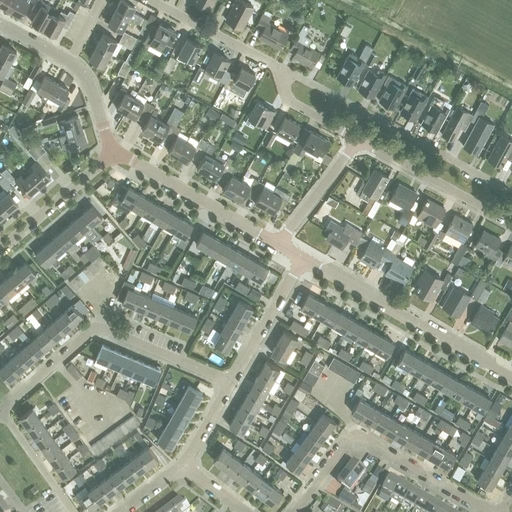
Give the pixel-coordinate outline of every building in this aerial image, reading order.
[(0,0),(0,4),(9,10),(14,0),(0,0)] [(28,2),(24,0),(14,0),(9,10),(21,16),(28,2)] [(44,29),(52,14),(55,8),(43,2),(44,1),(40,0),(36,0),(35,3),(32,9),(37,12),(31,22),(44,29)] [(124,0),(120,0),(115,11),(129,18),(136,22),(140,24),(144,26),(150,29),(153,25),(157,17),(151,14),(148,19),(144,17),(133,11),(136,6),(138,0),(137,0),(125,0),(124,0)] [(209,11),(214,0),(194,0),(193,2),(209,11)] [(242,29),(253,7),(239,0),(237,0),(226,20),(242,29)] [(52,14),(44,29),(56,36),(62,26),(67,29),(75,14),(69,11),(67,14),(61,11),(57,18),(52,14)] [(136,22),(115,11),(108,23),(123,31),(126,24),(133,28),(136,22)] [(280,49),(289,33),(268,22),(270,18),(263,14),(256,25),(264,29),(259,38),(280,49)] [(150,29),(144,41),(143,44),(148,46),(150,43),(165,51),(176,32),(160,23),(158,28),(153,25),(150,29)] [(304,25),(298,37),(297,37),(291,49),(296,52),(294,57),(312,67),(320,52),(309,46),(312,40),(305,37),(310,28),(304,25)] [(345,25),(340,33),(345,36),(350,28),(345,25)] [(125,31),(122,37),(141,47),(143,44),(144,41),(125,31)] [(96,46),(111,54),(117,41),(103,34),(96,46)] [(141,47),(122,37),(119,43),(131,49),(138,53),(141,47)] [(194,62),(202,46),(187,38),(177,57),(185,62),(187,58),(194,62)] [(347,58),(337,77),(347,82),(352,71),(358,74),(365,62),(373,47),(366,43),(358,58),(356,57),(357,56),(351,54),(351,55),(349,54),(347,58)] [(0,48),(0,58),(10,64),(17,52),(2,44),(0,48)] [(111,54),(96,46),(90,59),(104,66),(111,54)] [(372,52),(365,63),(371,66),(377,55),(372,52)] [(215,53),(206,69),(200,66),(193,79),(199,83),(204,73),(219,81),(222,76),(230,60),(215,53)] [(169,73),(176,59),(170,56),(163,70),(169,73)] [(10,64),(0,58),(0,74),(3,76),(10,64)] [(125,77),(132,65),(124,61),(118,73),(125,77)] [(42,67),(37,63),(30,75),(36,78),(42,67)] [(418,65),(412,77),(418,80),(424,68),(418,65)] [(155,66),(152,72),(158,75),(161,69),(155,66)] [(231,73),(224,86),(244,96),(256,74),(242,67),(237,76),(231,73)] [(379,86),(386,74),(377,70),(375,74),(368,70),(358,89),(368,94),(374,83),(379,86)] [(387,85),(379,100),(389,105),(394,95),(400,98),(407,86),(399,81),(388,75),(384,83),(387,85)] [(41,83),(37,90),(43,93),(41,98),(46,101),(49,96),(56,83),(44,76),(41,83)] [(5,77),(2,83),(14,89),(20,93),(23,88),(17,85),(17,84),(5,77)] [(33,80),(28,77),(22,86),(28,90),(33,80)] [(14,89),(2,83),(0,86),(0,88),(11,95),(14,89)] [(49,96),(46,101),(52,104),(54,99),(61,103),(58,108),(64,112),(70,100),(65,97),(69,90),(56,83),(49,96)] [(169,87),(163,84),(160,89),(166,92),(169,87)] [(30,87),(22,101),(28,105),(36,91),(30,87)] [(126,113),(134,98),(125,93),(126,90),(121,88),(114,100),(119,103),(117,108),(126,113)] [(412,88),(410,92),(400,112),(410,117),(416,106),(421,109),(428,97),(420,93),(412,88)] [(134,98),(126,113),(136,119),(136,118),(141,121),(150,104),(145,101),(146,99),(137,94),(134,98)] [(257,101),(248,117),(246,122),(253,126),(256,121),(267,127),(276,110),(265,104),(264,105),(257,101)] [(480,101),(473,115),(470,121),(475,123),(463,146),(477,154),(493,124),(482,118),(486,111),(488,105),(480,101)] [(155,107),(150,104),(141,121),(146,124),(142,129),(152,135),(161,118),(157,116),(159,112),(154,109),(155,107)] [(444,119),(448,111),(449,109),(441,104),(439,108),(431,104),(421,123),(431,129),(437,118),(443,121),(444,119)] [(453,114),(449,121),(442,134),(453,140),(459,128),(465,131),(470,121),(473,115),(457,106),(453,114)] [(232,108),(230,114),(237,117),(240,110),(232,108)] [(448,111),(444,119),(449,121),(453,114),(448,111)] [(161,118),(152,135),(161,140),(164,135),(169,138),(176,126),(180,119),(172,114),(167,121),(161,118)] [(58,123),(55,116),(43,120),(45,127),(58,123)] [(68,134),(83,130),(78,116),(60,122),(62,128),(66,127),(68,134)] [(291,139),(299,124),(285,117),(277,132),(291,139)] [(14,124),(9,129),(13,133),(18,129),(14,124)] [(21,128),(23,134),(32,132),(30,125),(21,128)] [(176,126),(169,138),(174,141),(168,151),(178,157),(189,137),(180,132),(181,129),(176,126)] [(293,151),(283,169),(285,170),(291,173),(298,161),(299,161),(302,156),(304,152),(307,148),(318,154),(321,156),(329,142),(325,139),(311,131),(305,128),(300,138),(293,151)] [(68,134),(60,137),(64,150),(65,150),(66,154),(69,153),(68,149),(87,143),(83,130),(68,134)] [(269,146),(276,134),(270,130),(263,143),(269,146)] [(232,138),(237,141),(241,134),(236,131),(232,138)] [(511,156),(511,140),(501,135),(488,159),(501,167),(508,154),(511,156)] [(189,137),(178,157),(187,162),(190,157),(195,160),(206,141),(201,138),(199,142),(189,137)] [(33,146),(41,155),(48,164),(53,159),(46,151),(38,141),(33,146)] [(211,144),(206,141),(195,160),(200,163),(197,168),(207,173),(215,158),(211,155),(215,149),(210,146),(211,144)] [(238,143),(234,149),(239,152),(242,145),(238,143)] [(31,147),(27,150),(36,160),(41,155),(33,146),(31,147)] [(215,158),(207,173),(216,179),(217,178),(221,181),(231,164),(233,160),(229,158),(227,160),(217,155),(215,158)] [(35,169),(30,174),(40,186),(50,177),(37,162),(32,166),(35,169)] [(237,167),(231,164),(221,181),(226,184),(223,190),(233,196),(241,180),(232,175),(237,167)] [(6,169),(1,173),(4,176),(9,183),(15,178),(6,169)] [(364,190),(361,196),(369,201),(363,212),(373,218),(383,201),(377,198),(382,190),(389,178),(375,170),(367,184),(364,190)] [(40,186),(30,174),(24,179),(21,176),(16,180),(29,195),(40,186)] [(241,180),(233,196),(242,201),(246,195),(250,198),(253,193),(253,192),(260,181),(255,178),(254,177),(249,177),(245,174),(241,180)] [(0,179),(0,183),(7,191),(12,186),(9,183),(4,176),(0,179)] [(110,178),(106,186),(112,189),(116,181),(110,178)] [(253,193),(250,198),(256,201),(255,202),(264,207),(275,189),(265,184),(260,181),(253,192),(253,193)] [(390,190),(386,197),(391,199),(389,203),(404,212),(399,221),(407,225),(412,216),(416,208),(420,202),(414,199),(417,194),(415,192),(399,184),(395,193),(390,190)] [(132,207),(139,194),(128,188),(128,189),(121,185),(111,203),(128,213),(132,207)] [(275,189),(264,207),(274,213),(279,215),(289,198),(291,195),(276,187),(275,189)] [(8,193),(0,200),(0,203),(8,213),(18,204),(8,193)] [(139,194),(132,207),(142,213),(150,200),(139,194)] [(330,196),(327,201),(336,207),(339,201),(330,196)] [(421,211),(416,208),(412,216),(417,219),(418,217),(419,218),(420,216),(426,219),(425,221),(435,227),(445,209),(435,203),(434,204),(428,201),(428,200),(428,199),(425,203),(426,203),(421,211)] [(161,206),(150,200),(142,213),(153,219),(161,206)] [(82,213),(92,225),(102,217),(92,205),(82,213)] [(161,206),(153,219),(164,226),(171,212),(161,206)] [(171,212),(164,226),(174,232),(182,219),(171,212)] [(92,225),(82,213),(73,221),(83,233),(86,237),(90,241),(102,236),(92,225)] [(119,224),(124,218),(120,213),(114,219),(119,224)] [(438,234),(437,236),(443,239),(451,243),(454,237),(464,242),(473,224),(456,215),(446,233),(441,230),(438,234)] [(124,218),(119,224),(123,229),(129,223),(124,218)] [(355,244),(362,233),(345,223),(344,226),(330,218),(325,227),(331,231),(326,239),(342,248),(347,240),(355,244)] [(193,225),(182,219),(174,232),(181,236),(177,244),(184,248),(189,239),(186,238),(193,225)] [(86,237),(73,221),(63,229),(73,241),(77,245),(86,237)] [(63,229),(54,237),(64,249),(73,241),(63,229)] [(395,240),(399,233),(394,230),(390,237),(395,240)] [(497,261),(502,251),(497,248),(501,240),(484,230),(476,246),(488,252),(486,255),(497,261)] [(207,250),(215,237),(204,231),(196,244),(207,250)] [(437,236),(438,234),(432,231),(427,240),(424,238),(421,244),(430,249),(437,236)] [(102,237),(108,243),(112,239),(107,233),(102,237)] [(392,251),(385,262),(390,265),(385,274),(392,277),(392,276),(404,283),(414,267),(411,265),(414,261),(414,259),(408,255),(406,256),(403,261),(396,257),(397,254),(396,253),(401,244),(402,244),(404,242),(407,244),(410,238),(402,233),(392,251)] [(136,244),(142,239),(138,234),(132,239),(136,244)] [(361,246),(367,239),(363,235),(357,243),(361,246)] [(370,241),(360,259),(374,267),(379,259),(385,262),(392,251),(385,247),(384,249),(380,248),(384,242),(373,236),(370,241)] [(64,249),(54,237),(45,246),(55,257),(64,249)] [(225,243),(215,237),(207,250),(218,257),(225,243)] [(142,239),(136,244),(140,249),(146,243),(142,239)] [(225,243),(218,257),(229,263),(236,249),(225,243)] [(462,244),(455,256),(461,259),(464,254),(468,247),(462,244)] [(88,249),(84,253),(89,259),(94,255),(98,251),(93,245),(88,249)] [(502,251),(497,261),(495,264),(501,267),(504,260),(510,264),(511,261),(511,245),(507,254),(502,251)] [(55,257),(45,246),(35,254),(45,265),(50,261),(55,267),(59,263),(55,257)] [(129,268),(136,251),(130,248),(122,265),(129,268)] [(236,249),(229,263),(239,269),(247,256),(236,249)] [(89,259),(84,253),(79,257),(84,263),(89,259)] [(464,254),(461,259),(459,263),(461,264),(463,261),(465,263),(469,257),(464,254)] [(100,255),(95,259),(102,267),(107,263),(100,255)] [(161,255),(158,261),(163,264),(166,258),(161,255)] [(257,262),(247,256),(239,269),(250,275),(257,262)] [(461,259),(455,256),(452,262),(458,265),(459,263),(461,259)] [(95,259),(91,263),(98,271),(102,267),(95,259)] [(26,262),(16,270),(26,282),(36,273),(26,262)] [(153,272),(155,264),(150,262),(147,269),(153,272)] [(257,262),(250,275),(261,281),(268,268),(257,262)] [(98,271),(91,263),(86,267),(94,275),(98,271)] [(161,267),(155,264),(153,272),(158,274),(161,267)] [(65,269),(70,275),(75,271),(70,265),(65,269)] [(228,279),(233,268),(228,265),(223,277),(228,279)] [(459,266),(454,274),(460,277),(465,269),(459,266)] [(94,275),(86,267),(82,270),(89,279),(94,275)] [(70,275),(65,269),(60,273),(65,279),(70,275)] [(16,270),(7,278),(17,290),(26,282),(16,270)] [(89,279),(82,270),(78,274),(85,282),(89,279)] [(271,271),(267,278),(273,282),(277,275),(271,271)] [(445,291),(453,276),(447,273),(443,280),(426,271),(422,277),(424,278),(416,291),(432,300),(439,287),(445,291)] [(144,282),(148,274),(142,272),(139,279),(144,282)] [(78,274),(73,278),(80,286),(85,282),(78,274)] [(148,274),(144,282),(150,284),(153,276),(148,274)] [(187,287),(190,279),(184,277),(181,284),(187,287)] [(17,290),(7,278),(0,283),(0,289),(7,298),(17,290)] [(80,286),(73,278),(69,282),(76,290),(80,286)] [(478,300),(485,288),(488,283),(480,278),(470,296),(454,287),(443,307),(460,316),(471,296),(478,300)] [(502,287),(511,292),(511,280),(507,278),(502,287)] [(196,282),(190,279),(187,287),(193,289),(196,282)] [(133,307),(140,293),(142,288),(124,281),(116,300),(133,307)] [(167,291),(170,284),(165,281),(161,289),(167,291)] [(241,291),(245,284),(239,281),(235,288),(241,291)] [(70,299),(76,294),(69,284),(62,289),(70,299)] [(170,284),(167,291),(173,294),(176,286),(170,284)] [(203,284),(199,291),(210,296),(210,295),(213,290),(214,289),(203,284)] [(250,287),(245,284),(241,291),(246,294),(250,287)] [(46,295),(51,291),(46,285),(41,289),(46,295)] [(252,287),(248,294),(258,299),(262,293),(252,287)] [(485,288),(478,300),(483,304),(490,291),(485,288)] [(190,301),(193,293),(187,291),(184,298),(190,301)] [(55,293),(50,298),(55,304),(60,299),(55,293)] [(151,298),(140,293),(133,307),(145,312),(151,298)] [(193,293),(190,301),(196,303),(199,296),(193,293)] [(311,313),(319,300),(308,293),(300,307),(311,313)] [(220,296),(217,302),(224,306),(227,300),(220,296)] [(32,298),(27,302),(32,308),(37,304),(32,298)] [(55,304),(50,298),(45,302),(50,308),(55,304)] [(162,303),(151,298),(145,312),(156,317),(162,303)] [(239,300),(233,311),(246,319),(253,308),(239,300)] [(319,300),(311,313),(322,319),(330,306),(319,300)] [(32,308),(27,302),(18,310),(23,316),(32,308)] [(224,306),(217,302),(214,307),(221,311),(224,306)] [(173,307),(162,303),(156,317),(167,321),(173,307)] [(63,313),(73,324),(83,316),(73,304),(63,313)] [(490,332),(499,317),(493,314),(494,312),(482,305),(471,323),(478,327),(479,326),(490,332)] [(330,306),(322,319),(333,325),(340,312),(330,306)] [(508,326),(500,339),(511,346),(511,319),(511,306),(505,319),(502,323),(508,326)] [(173,307),(167,321),(179,326),(185,312),(173,307)] [(32,313),(37,319),(41,316),(36,310),(32,313)] [(246,319),(233,311),(227,322),(240,329),(246,319)] [(197,317),(185,312),(179,326),(191,331),(197,317)] [(340,312),(333,325),(343,332),(351,318),(340,312)] [(37,319),(32,313),(26,318),(32,324),(37,319)] [(63,313),(54,321),(64,333),(73,324),(63,313)] [(8,318),(13,324),(18,320),(13,314),(8,318)] [(13,324),(8,318),(3,322),(9,328),(13,324)] [(205,323),(212,327),(215,322),(208,318),(205,323)] [(351,318),(343,332),(354,338),(362,324),(351,318)] [(300,333),(304,326),(293,320),(289,327),(300,333)] [(64,333),(54,321),(45,329),(55,341),(64,333)] [(227,322),(221,332),(234,340),(240,329),(227,322)] [(212,327),(205,323),(202,329),(208,333),(212,327)] [(362,324),(354,338),(365,344),(372,331),(362,324)] [(13,330),(18,336),(23,332),(17,326),(13,330)] [(309,329),(304,326),(300,333),(305,336),(309,329)] [(45,329),(35,337),(46,349),(55,341),(45,329)] [(18,336),(13,330),(8,334),(13,340),(18,336)] [(284,330),(278,341),(291,349),(297,338),(284,330)] [(383,337),(372,331),(365,344),(376,350),(383,337)] [(234,340),(221,332),(214,343),(228,351),(234,340)] [(321,345),(325,338),(320,335),(316,342),(321,345)] [(46,349),(35,337),(26,345),(36,357),(46,349)] [(394,343),(383,337),(376,350),(387,357),(394,343)] [(325,338),(321,345),(327,348),(331,342),(325,338)] [(278,341),(272,352),(279,357),(276,362),(283,366),(286,361),(285,360),(291,349),(278,341)] [(26,345),(17,353),(27,365),(36,357),(26,345)] [(96,359),(94,364),(105,369),(107,364),(108,364),(114,350),(102,345),(96,359)] [(343,358),(347,351),(341,348),(337,354),(343,358)] [(408,369),(416,356),(405,349),(397,363),(408,369)] [(114,350),(108,364),(119,369),(125,355),(114,350)] [(303,356),(309,360),(313,354),(306,350),(303,356)] [(319,351),(314,359),(318,362),(323,353),(319,351)] [(347,351),(343,358),(348,361),(352,354),(347,351)] [(17,353),(8,362),(18,373),(27,365),(17,353)] [(137,360),(125,355),(119,369),(131,374),(137,360)] [(309,360),(303,356),(299,361),(306,365),(309,360)] [(416,356),(408,369),(419,375),(427,362),(416,356)] [(333,370),(339,360),(333,357),(327,367),(333,370)] [(314,359),(311,365),(322,371),(325,366),(318,362),(314,359)] [(148,365),(137,360),(131,374),(142,379),(148,365)] [(344,363),(339,360),(333,370),(338,373),(344,363)] [(364,370),(368,363),(363,360),(359,367),(364,370)] [(267,361),(260,372),(274,379),(279,382),(285,371),(280,368),(267,361)] [(18,373),(8,362),(0,368),(0,372),(8,382),(18,373)] [(427,362),(419,375),(430,381),(437,368),(427,362)] [(72,363),(66,369),(76,380),(81,374),(72,363)] [(344,363),(338,373),(343,376),(349,366),(344,363)] [(368,363),(364,370),(370,373),(374,366),(368,363)] [(148,365),(142,379),(154,384),(160,370),(148,365)] [(311,365),(308,370),(319,376),(322,371),(311,365)] [(354,369),(349,366),(343,376),(348,379),(354,369)] [(437,368),(430,381),(440,388),(448,374),(437,368)] [(360,372),(354,369),(348,379),(354,383),(360,372)] [(87,380),(92,382),(96,372),(91,370),(87,380)] [(308,370),(303,379),(313,385),(319,376),(308,370)] [(274,379),(260,372),(254,382),(267,390),(274,379)] [(448,374),(440,388),(451,394),(459,381),(448,374)] [(385,375),(382,380),(389,384),(392,379),(385,375)] [(396,389),(400,382),(395,379),(391,386),(396,389)] [(302,381),(298,388),(308,394),(312,387),(302,381)] [(459,381),(451,394),(462,400),(469,387),(459,381)] [(267,390),(254,382),(248,393),(261,401),(267,390)] [(378,392),(382,385),(376,382),(372,389),(378,392)] [(400,382),(396,389),(402,392),(406,385),(400,382)] [(387,388),(382,385),(378,392),(383,395),(387,388)] [(189,386),(182,397),(196,405),(202,394),(189,386)] [(354,394),(351,400),(354,401),(357,403),(351,412),(362,418),(370,405),(359,398),(364,391),(358,387),(354,394)] [(480,393),(469,387),(462,400),(472,406),(480,393)] [(128,392),(124,390),(121,397),(124,399),(130,407),(135,393),(129,390),(128,392)] [(418,401),(422,395),(416,391),(412,398),(418,401)] [(248,393),(242,404),(255,412),(259,405),(277,415),(279,411),(272,407),(261,401),(248,393)] [(480,393),(472,406),(479,410),(475,417),(479,419),(491,399),(480,393)] [(399,404),(403,397),(398,394),(394,401),(399,404)] [(422,395),(418,401),(423,405),(427,398),(422,395)] [(182,397),(176,408),(189,416),(196,405),(182,397)] [(409,401),(403,397),(399,404),(405,407),(409,401)] [(292,398),(288,404),(295,408),(298,402),(292,398)] [(242,404),(236,415),(249,422),(255,412),(242,404)] [(295,408),(288,404),(285,409),(292,413),(295,408)] [(439,414),(443,407),(438,404),(434,411),(439,414)] [(381,411),(370,405),(362,418),(373,424),(381,411)] [(56,406),(49,411),(52,415),(59,410),(56,406)] [(421,417),(425,410),(419,407),(415,413),(421,417)] [(449,410),(443,407),(439,414),(445,417),(449,410)] [(176,408),(170,419),(183,426),(189,416),(176,408)] [(27,428),(39,419),(32,409),(19,418),(27,428)] [(487,414),(494,418),(497,413),(490,409),(487,414)] [(425,410),(421,417),(426,420),(430,413),(425,410)] [(381,411),(373,424),(384,431),(391,417),(381,411)] [(267,423),(273,427),(279,417),(273,413),(267,423)] [(323,413),(316,423),(328,432),(335,422),(323,413)] [(494,418),(487,414),(484,420),(491,424),(494,418)] [(249,422),(236,415),(229,426),(242,433),(249,422)] [(140,425),(133,416),(128,419),(135,428),(140,425)] [(461,426),(465,419),(459,416),(455,423),(461,426)] [(391,417),(384,431),(394,437),(402,424),(391,417)] [(46,429),(39,419),(27,428),(34,438),(46,429)] [(135,428),(128,419),(124,423),(130,432),(135,428)] [(183,426),(170,419),(164,429),(177,437),(183,426)] [(442,429),(446,422),(440,419),(437,426),(442,429)] [(465,419),(461,426),(466,429),(470,423),(465,419)] [(276,425),(283,429),(286,424),(279,420),(276,425)] [(451,425),(446,422),(442,429),(447,432),(451,425)] [(65,431),(71,426),(69,423),(62,428),(65,431)] [(130,432),(124,423),(119,426),(126,435),(130,432)] [(316,423),(308,433),(320,442),(328,432),(316,423)] [(402,424),(394,437),(405,443),(413,430),(402,424)] [(283,429),(276,425),(273,431),(280,435),(283,429)] [(74,430),(71,426),(65,431),(67,435),(74,430)] [(126,435),(119,426),(114,429),(121,438),(126,435)] [(511,428),(509,427),(502,438),(511,443),(511,428)] [(54,439),(46,429),(34,438),(41,448),(54,439)] [(121,438),(114,429),(110,433),(116,442),(121,438)] [(177,437),(164,429),(157,441),(171,448),(177,437)] [(424,436),(413,430),(405,443),(416,449),(424,436)] [(475,436),(482,440),(485,434),(478,430),(475,436)] [(139,442),(143,439),(138,432),(134,435),(139,442)] [(462,432),(458,438),(463,441),(461,444),(465,446),(470,436),(468,435),(462,432)] [(116,442),(110,433),(105,436),(111,445),(116,442)] [(320,442),(308,433),(301,443),(313,452),(320,442)] [(111,445),(105,436),(100,440),(107,449),(111,445)] [(434,442),(424,436),(416,449),(427,456),(434,442)] [(482,440),(475,436),(471,441),(478,445),(482,440)] [(434,442),(427,456),(437,462),(445,448),(439,445),(441,441),(437,438),(434,442)] [(511,443),(502,438),(496,448),(509,456),(511,451),(511,443)] [(54,439),(41,448),(49,458),(61,449),(54,439)] [(107,449),(100,440),(95,443),(102,452),(107,449)] [(263,447),(264,448),(263,450),(267,453),(268,450),(270,451),(273,446),(266,442),(263,447)] [(83,443),(77,448),(79,451),(86,446),(83,443)] [(102,452),(95,443),(91,446),(97,455),(102,452)] [(301,443),(293,453),(306,462),(313,452),(301,443)] [(121,444),(117,447),(122,454),(126,451),(121,444)] [(86,446),(79,451),(82,454),(88,450),(86,446)] [(122,454),(117,447),(114,450),(119,457),(122,454)] [(138,455),(147,467),(158,459),(149,447),(138,455)] [(223,468),(232,455),(222,448),(213,460),(223,468)] [(445,448),(437,462),(448,468),(456,455),(445,448)] [(496,448),(490,459),(503,467),(509,456),(496,448)] [(61,449),(49,458),(56,468),(68,459),(61,449)] [(465,452),(462,457),(469,461),(472,456),(465,452)] [(306,462),(293,453),(286,463),(287,464),(298,472),(306,462)] [(138,455),(128,462),(137,474),(147,467),(138,455)] [(232,455),(223,468),(233,475),(242,463),(232,455)] [(267,458),(263,455),(258,462),(262,464),(267,458)] [(469,461),(462,457),(459,463),(466,467),(469,461)] [(76,469),(68,459),(56,468),(63,478),(76,469)] [(101,459),(97,462),(102,469),(106,466),(101,459)] [(503,467),(490,459),(484,470),(497,477),(503,467)] [(102,469),(97,462),(93,464),(98,471),(102,469)] [(137,474),(128,462),(118,470),(127,482),(137,474)] [(345,472),(357,482),(365,471),(353,462),(345,472)] [(242,463),(233,475),(243,483),(252,470),(242,463)] [(459,464),(453,475),(462,480),(467,469),(459,464)] [(373,474),(380,479),(387,470),(380,465),(373,474)] [(280,468),(275,474),(278,477),(283,470),(280,468)] [(118,470),(108,477),(117,489),(127,482),(118,470)] [(262,478),(252,470),(243,483),(253,490),(262,478)] [(287,473),(283,470),(278,477),(282,479),(287,473)] [(497,477),(484,470),(477,481),(491,488),(497,477)] [(357,482),(345,472),(337,483),(350,492),(357,482)] [(77,476),(82,483),(86,480),(81,474),(77,476)] [(82,483),(77,476),(74,479),(79,485),(82,483)] [(108,477),(98,484),(107,497),(117,489),(108,477)] [(383,480),(378,488),(382,490),(380,494),(391,500),(393,497),(401,483),(390,477),(386,483),(383,480)] [(262,478),(253,490),(263,498),(272,485),(269,483),(262,478)] [(368,482),(365,487),(372,491),(375,486),(370,483),(368,482)] [(401,483),(393,497),(391,500),(402,506),(404,503),(411,490),(401,483)] [(107,497),(98,484),(88,492),(97,504),(107,497)] [(272,485),(263,498),(273,505),(282,493),(272,485)] [(363,497),(358,506),(362,508),(367,499),(369,497),(372,491),(365,487),(362,485),(360,489),(363,491),(362,493),(364,494),(363,497)] [(85,487),(75,495),(78,499),(87,511),(96,505),(97,504),(88,492),(85,487)] [(33,497),(38,493),(35,489),(30,493),(33,497)] [(342,490),(338,499),(359,511),(362,508),(353,503),(356,498),(342,490)] [(422,496),(411,490),(404,503),(414,509),(422,496)] [(333,510),(337,503),(325,496),(321,503),(333,510)] [(422,496),(414,509),(419,511),(427,511),(433,502),(422,496)] [(181,499),(171,506),(174,511),(188,511),(190,511),(181,499)] [(433,502),(427,511),(441,511),(444,508),(433,502)]
